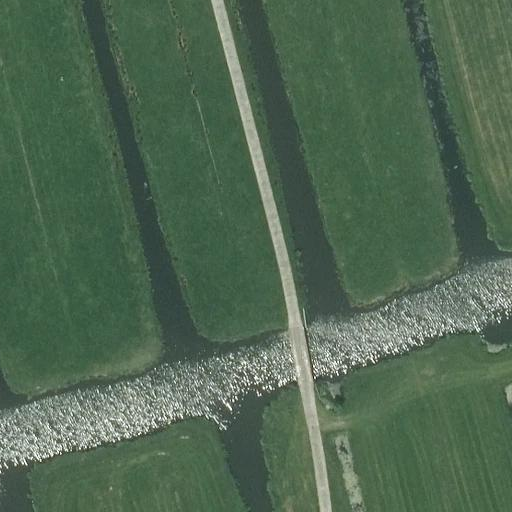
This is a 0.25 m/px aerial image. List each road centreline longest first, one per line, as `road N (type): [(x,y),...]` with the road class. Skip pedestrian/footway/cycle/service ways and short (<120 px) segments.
road 1 (track): [(323,511),(293,287),(219,0)]
road 2 (track): [(511,370),(312,428)]
